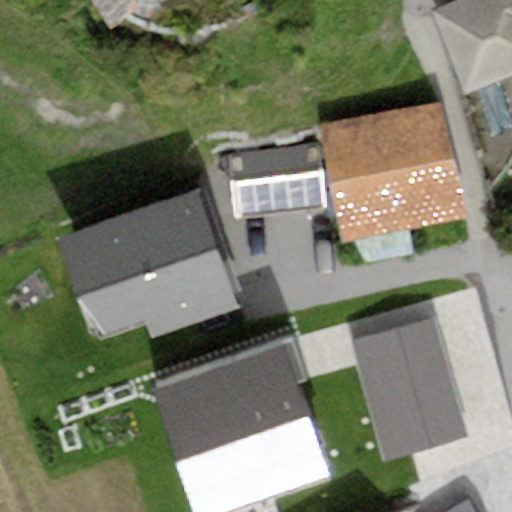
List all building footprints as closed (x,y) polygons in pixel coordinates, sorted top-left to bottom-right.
[(89,0),(91,3),(110,29),(137,9),(132,0),(89,0)] [(511,76),(511,0),(455,0),(429,10),(462,96),(511,76)] [(441,101),(318,124),(341,241),(352,238),(406,228),(464,217),(441,101)] [(325,210),(318,144),(227,154),(233,218),(325,210)] [(241,304),(197,189),(56,237),(74,293),(103,332),(146,320),(152,335),(241,304)] [(406,228),(352,238),(363,263),(412,254),(406,228)] [(426,330),(350,348),(377,457),(453,439),(426,330)] [(282,348),(147,388),(183,511),(205,511),(321,478),(282,348)] [(474,511),(467,499),(444,511),(407,511),(405,508),(397,511),(474,511)]
